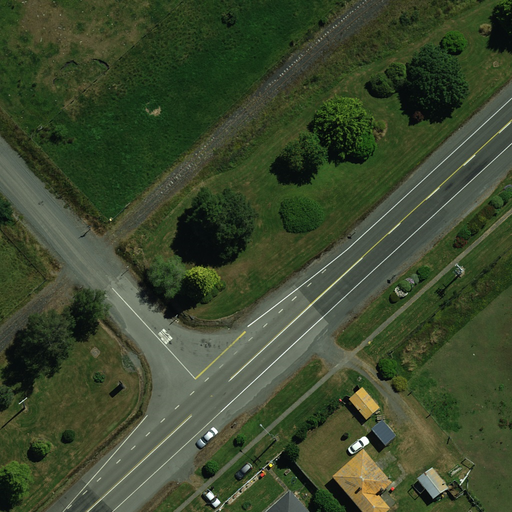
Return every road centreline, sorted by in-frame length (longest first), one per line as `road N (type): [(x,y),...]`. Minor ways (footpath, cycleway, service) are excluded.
road 1 (primary): [(511,121),(213,395)]
road 2 (unclassified): [(0,166),(213,395)]
road 3 (secondary): [(213,395),(86,511)]
